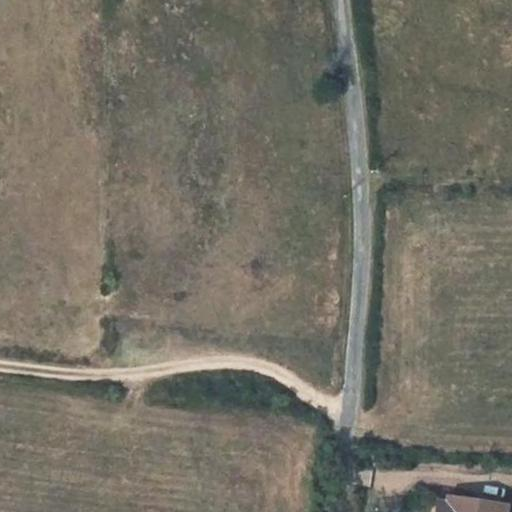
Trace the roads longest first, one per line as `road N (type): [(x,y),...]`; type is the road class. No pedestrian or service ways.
road 1 (unclassified): [(335,511),(363,214),(342,0)]
road 2 (unknown): [(348,401),(0,304)]
